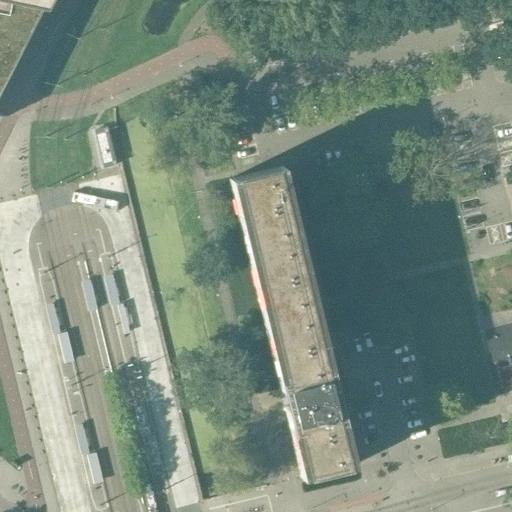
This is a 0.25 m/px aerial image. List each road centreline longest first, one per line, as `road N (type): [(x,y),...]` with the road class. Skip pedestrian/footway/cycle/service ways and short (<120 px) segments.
road 1 (residential): [(485,94),(470,33),(251,82),(265,145),(472,98)]
road 2 (residential): [(408,498),(373,354)]
road 3 (residential): [(502,221),(472,98)]
